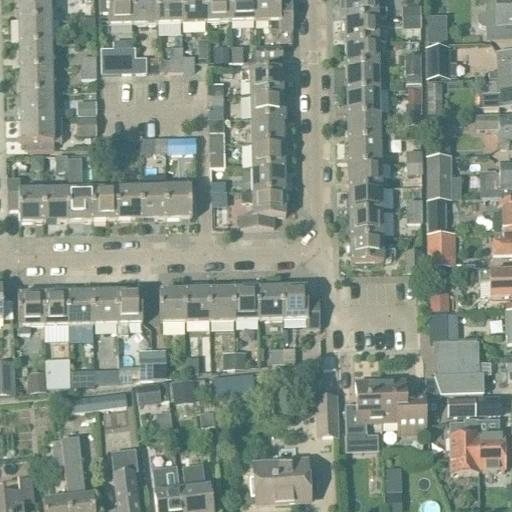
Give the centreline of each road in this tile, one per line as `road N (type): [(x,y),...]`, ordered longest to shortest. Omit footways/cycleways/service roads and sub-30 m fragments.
road 1 (residential): [(0,261),(316,252)]
road 2 (residential): [(316,252),(317,0)]
road 3 (residential): [(316,252),(331,318),(410,316)]
